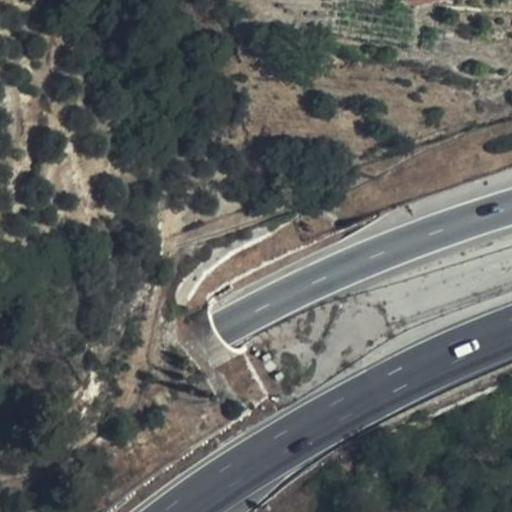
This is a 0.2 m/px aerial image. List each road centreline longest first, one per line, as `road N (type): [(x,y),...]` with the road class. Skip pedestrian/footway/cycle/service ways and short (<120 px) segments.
road 1 (motorway): [(511,205),(346,264),(225,321),(84,414),(0,487)]
road 2 (motorway): [(175,511),(370,391),(511,328)]
